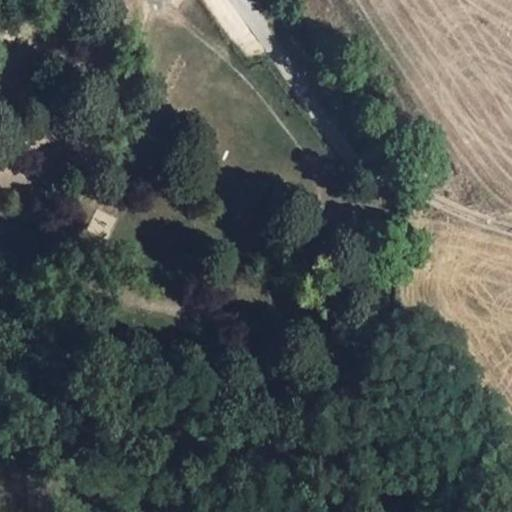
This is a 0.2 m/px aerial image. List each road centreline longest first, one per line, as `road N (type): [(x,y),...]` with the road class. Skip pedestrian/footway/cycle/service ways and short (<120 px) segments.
road 1 (unclassified): [(236,0),(341,147),(383,186)]
road 2 (track): [(511,233),(418,207),(383,186)]
